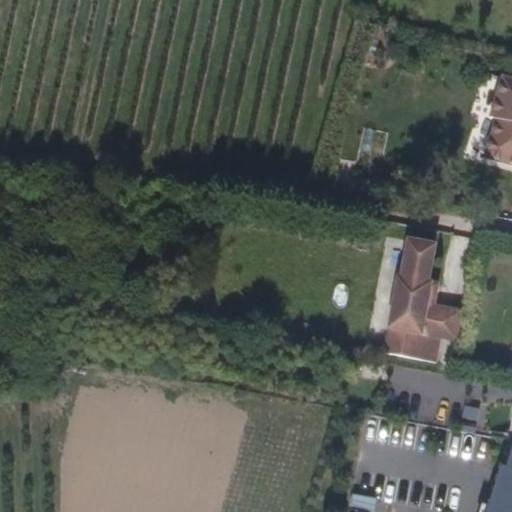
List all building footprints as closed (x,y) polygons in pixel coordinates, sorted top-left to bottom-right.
[(511,83),(499,80),(487,121),(493,123),(480,161),(511,171),(511,83)] [(435,241),(407,235),(399,277),(396,279),(388,325),(384,350),(435,359),(438,334),(444,304),(433,302),(437,280),(427,278),(435,241)] [(460,307),(444,304),(438,334),(455,337),(460,307)] [(511,511),(511,447),(507,464),(511,465),(511,467),(509,476),(500,474),(489,511),(511,511)] [(376,497),(353,492),(350,501),(372,509),(376,497)]
